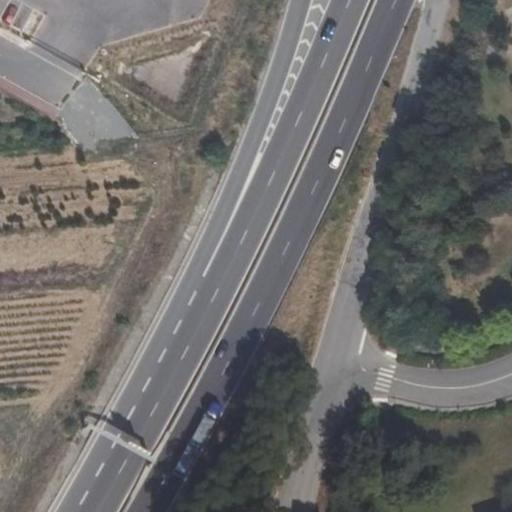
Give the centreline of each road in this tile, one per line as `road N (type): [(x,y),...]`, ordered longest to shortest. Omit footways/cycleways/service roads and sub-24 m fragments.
road 1 (primary): [(145,511),(302,213),(396,0)]
road 2 (primary): [(352,0),(238,249),(169,377)]
road 3 (primary): [(300,0),(169,377)]
road 4 (primary): [(331,356),(436,0)]
road 5 (unclassified): [(511,372),(473,387),(426,385),(331,356)]
road 6 (track): [(0,485),(59,400),(0,404)]
road 7 (unclassified): [(292,511),(331,356)]
road 8 (primary): [(169,377),(93,511)]
